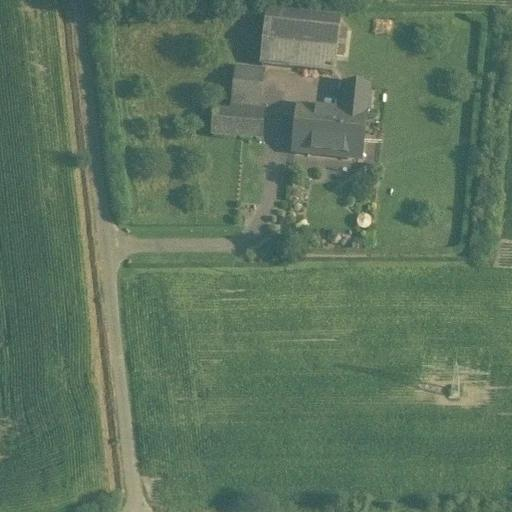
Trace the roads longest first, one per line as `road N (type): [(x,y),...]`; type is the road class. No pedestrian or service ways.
road 1 (track): [(143,511),(77,0)]
road 2 (track): [(108,245),(232,248),(257,228),(271,199),(280,92)]
